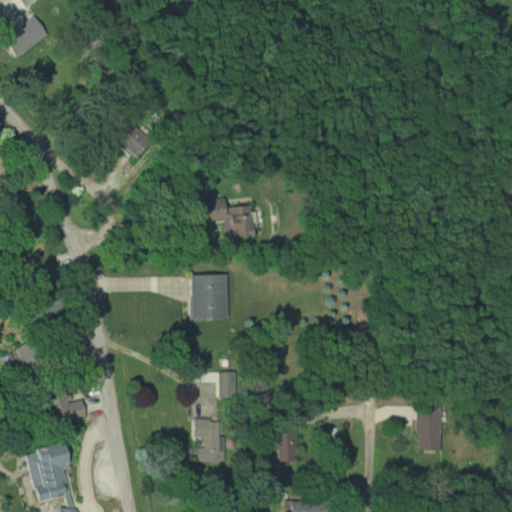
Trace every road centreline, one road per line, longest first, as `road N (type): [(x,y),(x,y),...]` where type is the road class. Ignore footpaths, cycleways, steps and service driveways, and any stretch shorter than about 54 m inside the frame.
road 1 (residential): [(367,411),(367,511),(125,491),(73,246)]
road 2 (residential): [(73,246),(104,231),(108,205),(33,145),(0,103)]
